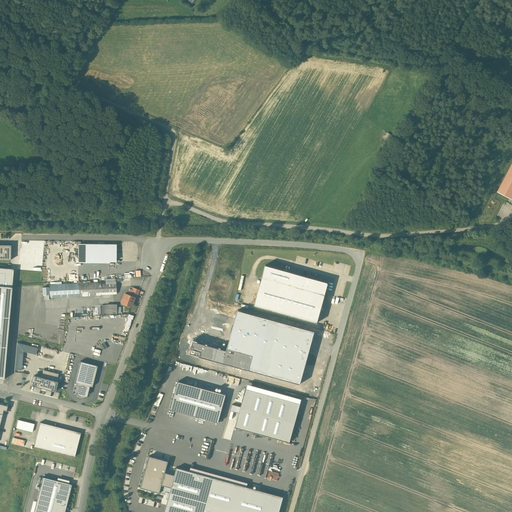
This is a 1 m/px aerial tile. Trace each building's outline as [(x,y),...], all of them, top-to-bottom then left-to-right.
[(511,163),(497,192),(511,199),(511,197),(511,163)] [(10,245),(0,244),(0,259),(10,260),(10,245)] [(109,245),(79,244),(79,259),(109,260),(109,245)] [(328,282),(265,265),(254,306),(316,323),(328,282)] [(0,267),(0,285),(11,287),(13,269),(0,267)] [(105,282),(49,285),(49,297),(116,294),(116,282),(115,282),(115,279),(105,279),(105,282)] [(0,378),(3,379),(11,287),(0,285),(0,378)] [(132,290),(130,289),(127,295),(136,298),(139,290),(133,288),(132,290)] [(124,293),(121,303),(131,307),(134,299),(135,300),(136,298),(127,295),(124,293)] [(116,307),(116,304),(106,304),(106,305),(106,313),(106,314),(116,314),(116,313),(116,307)] [(314,332),(238,311),(226,351),(192,342),(189,354),(300,384),(314,332)] [(22,370),(23,352),(36,355),(37,348),(17,343),(15,369),(22,370)] [(80,361),(75,382),(77,383),(89,386),(92,387),(97,366),(80,361)] [(58,374),(44,370),(42,377),(32,375),(31,381),(32,381),(31,385),(55,391),(58,381),(56,380),(58,374)] [(170,409),(218,422),(226,394),(178,381),(170,409)] [(89,386),(77,383),(75,393),(76,394),(76,395),(77,395),(78,396),(79,396),(80,396),(81,397),(82,397),(83,397),(84,397),(85,396),(86,396),(87,396),(89,386)] [(301,399),(247,384),(235,427),(289,442),(301,399)] [(32,432),(34,424),(18,420),(16,428),(32,432)] [(80,433),(40,422),(33,446),(74,457),(80,433)] [(25,440),(13,437),(12,443),(23,446),(25,440)] [(0,452),(0,501),(3,502),(14,456),(0,452)] [(168,461),(149,456),(140,487),(159,492),(161,484),(171,487),(164,511),(278,511),(283,497),(177,468),(175,475),(165,472),(168,461)] [(63,511),(71,484),(42,477),(33,511),(63,511)]
